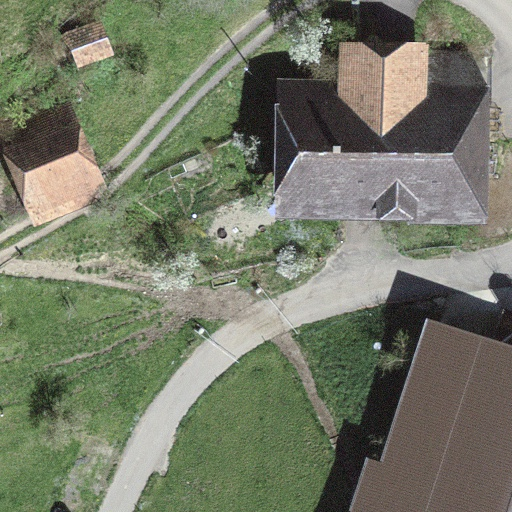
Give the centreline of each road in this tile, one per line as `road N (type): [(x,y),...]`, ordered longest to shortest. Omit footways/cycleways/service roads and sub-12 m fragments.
road 1 (unclassified): [(511,269),(328,299),(252,329),(179,392),(113,511)]
road 2 (track): [(300,0),(206,76),(92,199),(0,264)]
